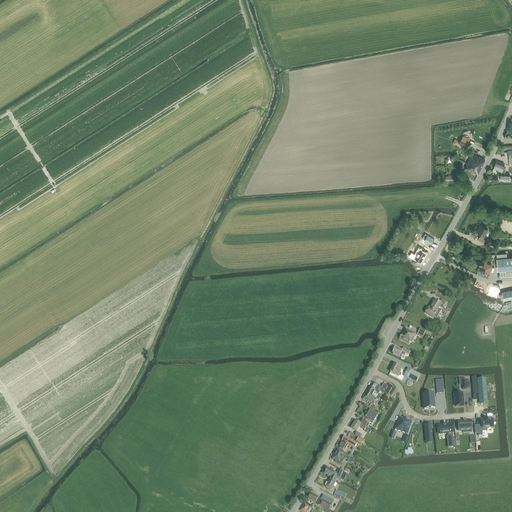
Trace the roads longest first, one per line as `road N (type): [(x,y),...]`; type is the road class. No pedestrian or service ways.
road 1 (tertiary): [(373,371),(511,107)]
road 2 (tertiary): [(293,511),(373,371)]
road 3 (residential): [(373,371),(397,384),(418,415),(478,414)]
